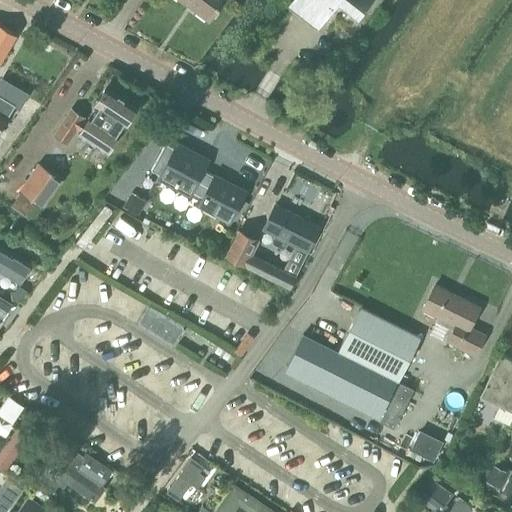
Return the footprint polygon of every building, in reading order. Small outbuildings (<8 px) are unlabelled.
[(180,0),(209,21),(224,0),(180,0)] [(293,0),(290,5),(318,27),(335,5),(334,4),(337,0),(359,16),(371,0),(293,0)] [(0,23),(0,63),(17,34),(0,23)] [(107,151),(118,134),(136,108),(106,87),(95,104),(97,105),(87,120),(84,117),(85,116),(72,107),(54,133),(67,142),(76,130),(107,151)] [(0,131),(17,102),(0,92),(0,131)] [(166,141),(151,168),(201,194),(196,204),(231,223),(249,188),(214,170),(212,173),(205,169),(211,156),(177,138),(173,145),(166,141)] [(63,178),(39,163),(20,190),(43,206),(63,178)] [(138,214),(146,200),(136,194),(128,208),(138,214)] [(296,245),(284,269),(251,252),(257,239),(237,229),(224,255),(289,288),(320,225),(275,203),(262,228),(296,245)] [(0,250),(0,274),(2,272),(22,284),(31,267),(15,257),(14,259),(0,250)] [(435,283),(423,307),(455,324),(448,339),(475,353),(485,333),(469,325),(480,305),(435,283)] [(0,295),(0,316),(2,318),(12,303),(0,295)] [(418,339),(358,309),(340,345),(400,375),(418,339)] [(396,381),(303,333),(285,368),(379,415),(396,381)] [(511,359),(501,354),(481,395),(511,410),(511,359)] [(0,434),(6,438),(15,424),(14,423),(26,406),(9,395),(0,408),(0,434)] [(18,427),(0,451),(0,465),(6,470),(30,436),(18,427)] [(422,430),(412,450),(436,461),(446,441),(422,430)] [(65,442),(35,485),(51,496),(59,484),(64,488),(68,483),(95,502),(106,487),(103,485),(113,470),(86,451),(83,455),(65,442)] [(205,464),(192,455),(166,490),(179,500),(192,482),(198,486),(206,475),(200,470),(205,464)] [(147,468),(139,462),(133,471),(141,477),(147,468)] [(507,470),(491,462),(484,478),(499,487),(507,470)] [(0,511),(1,511),(21,486),(9,477),(0,489),(0,511)] [(288,511),(236,478),(213,511),(233,511),(238,505),(248,511),(288,511)] [(511,479),(509,478),(502,492),(511,496),(511,479)] [(455,493),(436,479),(419,501),(433,511),(470,511),(475,506),(460,495),(451,507),(447,504),(455,493)] [(142,491),(132,484),(121,498),(131,506),(142,491)] [(52,511),(29,496),(18,511),(52,511)]
